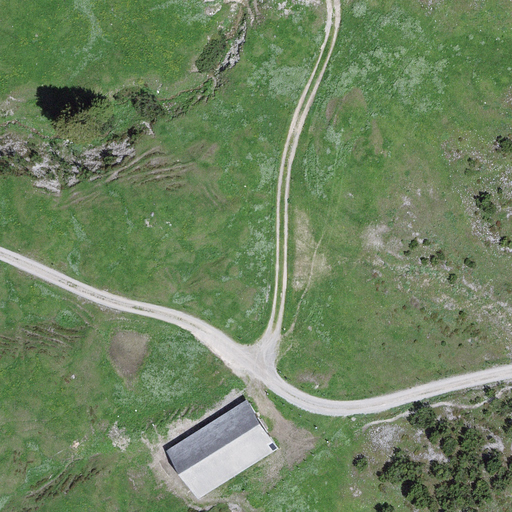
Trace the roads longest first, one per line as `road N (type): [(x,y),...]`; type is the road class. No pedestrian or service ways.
road 1 (track): [(0,249),(131,305),(190,317),(308,400),(372,405),(511,367)]
road 2 (track): [(265,368),(278,335),(292,155),(331,0)]
